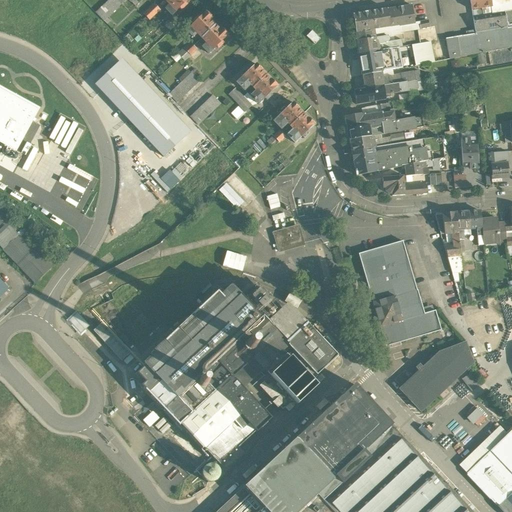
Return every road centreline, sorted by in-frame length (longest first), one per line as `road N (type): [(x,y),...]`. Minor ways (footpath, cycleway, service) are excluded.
road 1 (residential): [(511,199),(390,207),(347,190),(333,157),(331,77),(339,42),(329,4)]
road 2 (unclassified): [(0,44),(40,61),(70,89),(97,127),(108,168),(95,235),(51,291),(39,324)]
road 3 (unclassified): [(89,421),(171,511)]
road 4 (unclassified): [(89,421),(97,393),(39,324)]
